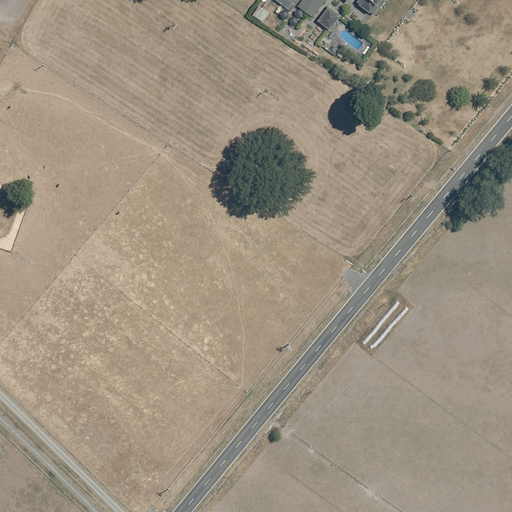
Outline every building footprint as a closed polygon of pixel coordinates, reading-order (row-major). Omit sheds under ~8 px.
[(300,0),(279,0),(292,10),(300,0)] [(326,0),(303,0),(300,5),(315,16),(326,0)] [(385,0),(350,0),(373,17),(385,0)] [(345,15),(331,4),(319,18),(333,30),(345,15)] [(270,12),(260,5),(254,14),(264,21),(270,12)]
